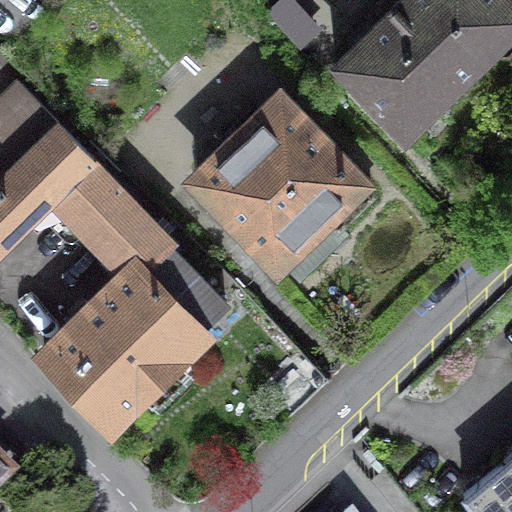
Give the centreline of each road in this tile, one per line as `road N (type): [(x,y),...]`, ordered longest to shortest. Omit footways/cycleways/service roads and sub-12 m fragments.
road 1 (residential): [(236,511),(511,244)]
road 2 (residential): [(0,377),(139,511)]
